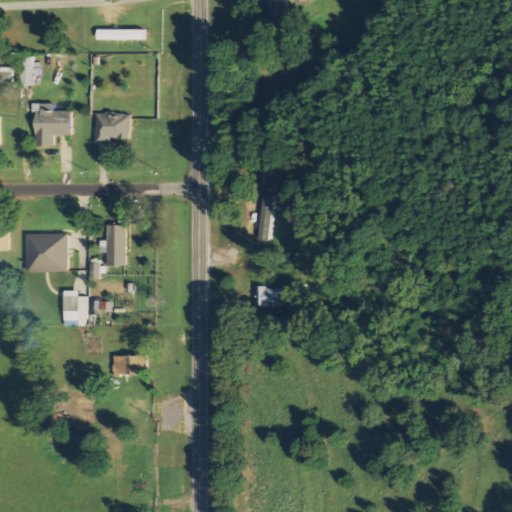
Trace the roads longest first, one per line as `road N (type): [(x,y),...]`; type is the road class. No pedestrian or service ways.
road 1 (tertiary): [(201,511),(207,0)]
road 2 (residential): [(0,188),(208,188)]
